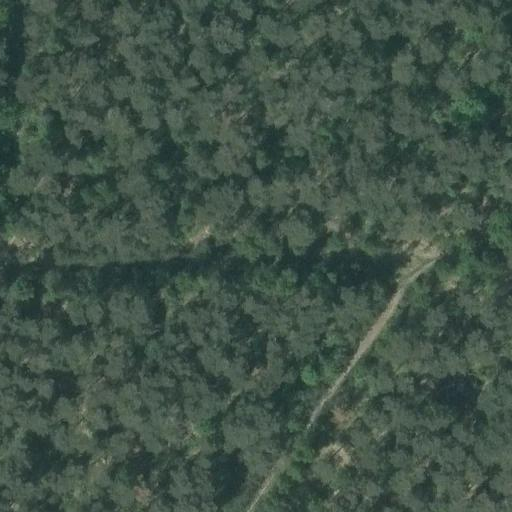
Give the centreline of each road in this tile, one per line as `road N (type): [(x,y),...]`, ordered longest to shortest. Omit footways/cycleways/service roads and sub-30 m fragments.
road 1 (track): [(19,268),(481,237),(364,347),(249,511)]
road 2 (track): [(19,268),(22,0)]
road 3 (track): [(511,98),(481,237)]
